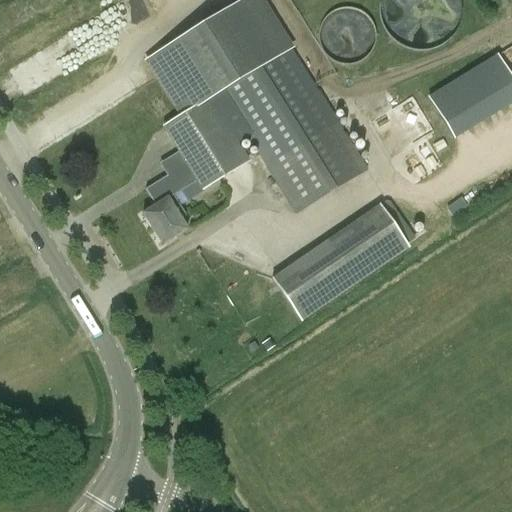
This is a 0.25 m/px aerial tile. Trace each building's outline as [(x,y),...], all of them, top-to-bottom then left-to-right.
[(144,191),(155,208),(142,216),(161,247),(186,232),(179,221),(185,218),(174,200),(217,174),(222,181),(249,165),(237,145),(247,138),(296,217),(367,172),(274,24),(259,0),(245,0),(148,61),(166,91),(181,115),(161,128),(177,154),(158,166),(166,178),(144,191)] [(401,47),(412,51),(423,52),(434,50),(444,45),(452,37),(458,28),(461,17),(461,6),(459,0),(380,0),(379,11),(381,22),(385,32),(392,41),(401,47)] [(318,40),(320,48),(324,56),(331,62),(339,65),(348,66),(357,64),(365,59),(371,52),(374,44),(375,35),(372,26),(368,19),(361,13),(353,10),(344,9),(335,11),(328,16),(322,23),(318,31),(318,40)] [(448,139),(511,106),(511,84),(498,57),(425,94),(448,139)] [(272,279),(300,319),(406,245),(378,205),(272,279)]
